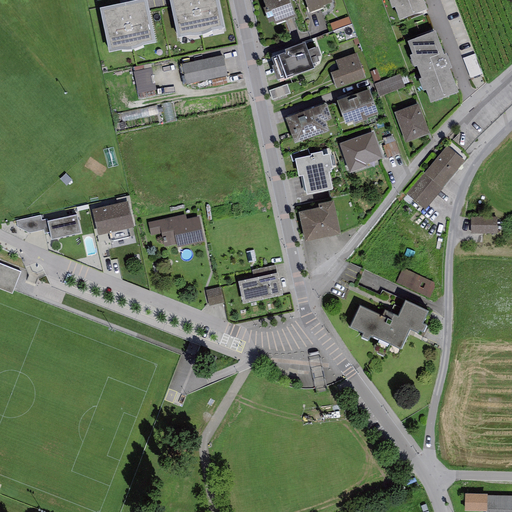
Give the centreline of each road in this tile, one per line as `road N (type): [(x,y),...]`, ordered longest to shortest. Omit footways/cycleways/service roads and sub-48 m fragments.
road 1 (unclassified): [(432,475),(428,447),(448,349),(448,251),(461,193),(483,153),(511,124)]
road 2 (residential): [(311,337),(290,345),(245,334),(0,234)]
road 3 (residential): [(511,70),(449,128),(325,275),(300,290)]
road 4 (residential): [(300,290),(243,0)]
road 5 (residential): [(432,475),(333,350),(311,337)]
